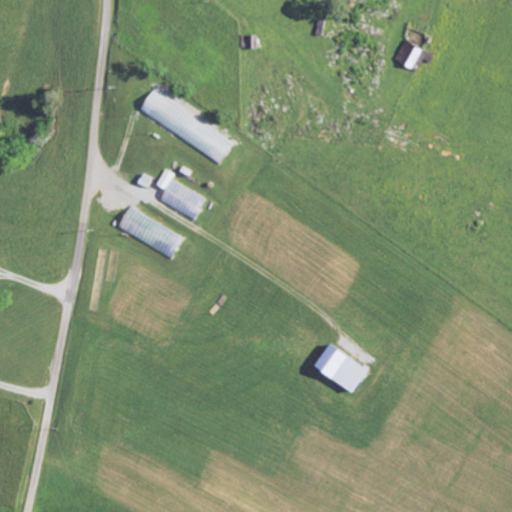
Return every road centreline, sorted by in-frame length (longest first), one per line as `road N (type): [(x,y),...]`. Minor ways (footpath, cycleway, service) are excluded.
road 1 (residential): [(28,511),(72,291),(106,0)]
road 2 (residential): [(199,0),(358,36)]
